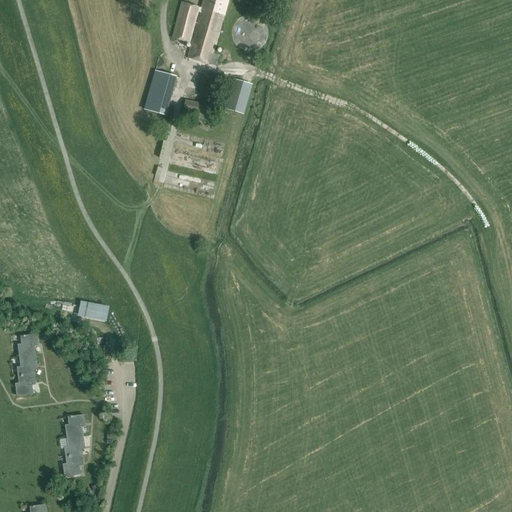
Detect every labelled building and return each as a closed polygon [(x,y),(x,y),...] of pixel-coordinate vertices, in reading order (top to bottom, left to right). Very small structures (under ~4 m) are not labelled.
[(204,0),(202,7),(183,2),(173,38),(190,42),(198,13),(200,13),(188,57),(216,65),(219,55),(213,54),(227,0),(204,0)] [(268,35),(268,30),(266,25),(263,20),(259,17),(254,15),(248,15),(243,16),(239,19),(235,23),(232,27),(231,33),(232,38),(234,43),(237,47),(241,50),(246,52),(251,52),(256,51),(261,48),(265,44),(266,42),(267,40),(268,35)] [(166,115),(177,77),(155,71),(145,109),(166,115)] [(243,114),(252,85),(234,80),(226,109),(243,114)] [(211,105),(185,100),(182,115),(208,120),(211,105)] [(97,115),(105,138),(108,137),(112,148),(119,146),(107,111),(97,115)] [(200,164),(203,156),(194,151),(190,159),(200,164)] [(204,156),(201,169),(217,173),(220,159),(204,156)] [(193,198),(192,209),(207,211),(209,200),(193,198)] [(20,356),(36,354),(34,346),(38,345),(37,335),(21,336),(22,344),(18,345),(20,356)] [(36,354),(20,356),(21,367),(18,368),(19,376),(34,374),(34,369),(37,368),(36,354)] [(34,374),(19,376),(20,384),(16,384),(17,396),(33,394),(32,385),(36,384),(34,374)] [(67,437),(83,435),(82,427),(85,426),(84,415),(68,417),(70,425),(66,426),(67,437)] [(83,435),(67,437),(69,448),(65,448),(66,456),(82,454),(81,450),(85,449),(83,435)] [(82,454),(66,456),(67,464),(63,465),(65,477),(81,474),(80,466),(83,465),(82,454)]
